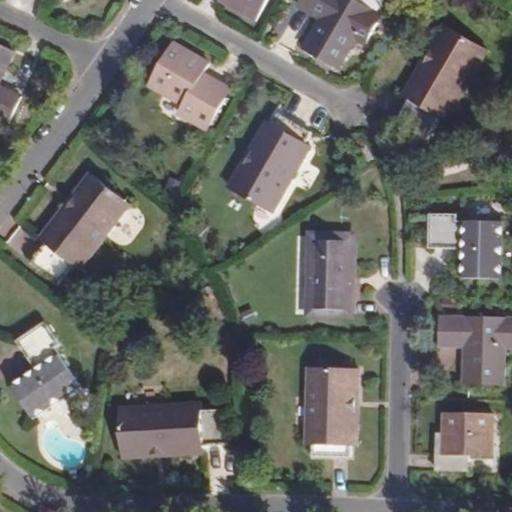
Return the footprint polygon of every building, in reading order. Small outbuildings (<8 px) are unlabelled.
[(224,0),(255,17),(264,0),(224,0)] [(323,10),(320,15),(303,45),(338,65),(356,34),(365,39),(380,12),(358,0),(299,0),(299,2),(313,10),(316,5),(323,10)] [(313,10),(320,15),(323,10),(316,5),(313,10)] [(432,54),(406,98),(408,99),(395,121),(426,139),(439,116),(446,120),(485,51),(440,27),(427,51),(432,54)] [(207,64),(171,42),(146,84),(182,107),(179,114),(204,130),(222,98),(196,82),(207,64)] [(0,93),(0,72),(10,50),(0,45),(0,118),(5,120),(17,94),(4,87),(1,93),(0,93)] [(401,95),(406,98),(432,54),(427,51),(401,95)] [(246,167),(241,164),(228,187),(271,213),(309,148),(304,144),(310,133),(277,115),(271,125),(246,167)] [(266,122),(241,164),(246,167),(271,125),(266,122)] [(78,198),(44,240),(46,242),(31,261),(59,283),(76,263),(82,267),(129,203),(89,173),(72,194),(78,198)] [(40,236),(44,240),(78,198),(72,194),(40,236)] [(456,214),(431,213),(430,246),(466,247),(467,275),(500,276),(502,221),(456,221),(456,214)] [(351,237),(311,236),(309,313),(349,314),(351,237)] [(463,340),(463,347),(463,382),(502,384),(504,348),(511,347),(511,316),(440,315),(439,346),(455,347),(455,340),(463,340)] [(60,343),(44,320),(15,340),(34,368),(12,384),(32,415),(78,383),(53,347),(60,343)] [(349,396),(355,395),(355,370),(306,369),(304,435),(310,436),(310,455),(347,455),(348,442),(349,396)] [(147,449),(201,447),(201,444),(227,444),(226,408),(199,409),(199,403),(120,405),(122,456),(147,455),(147,449)] [(492,413),(443,412),(443,433),(437,433),(436,469),(468,470),(468,454),(490,455),(492,413)]
